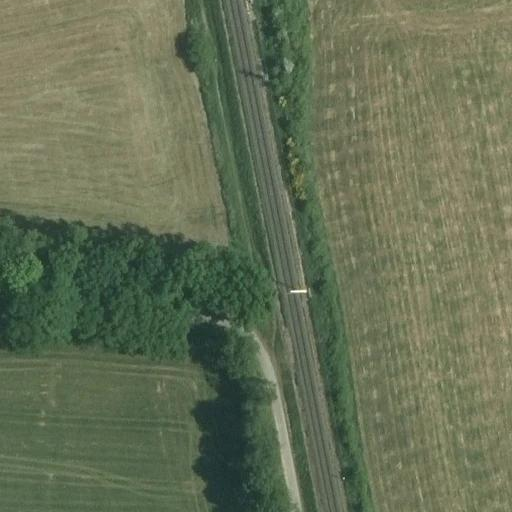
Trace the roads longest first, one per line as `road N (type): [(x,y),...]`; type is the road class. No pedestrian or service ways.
road 1 (track): [(297,511),(269,373),(232,323),(0,304)]
road 2 (track): [(206,0),(217,90),(278,360),(269,373)]
